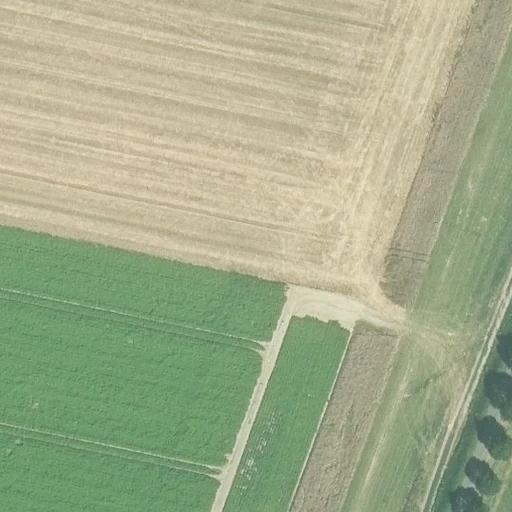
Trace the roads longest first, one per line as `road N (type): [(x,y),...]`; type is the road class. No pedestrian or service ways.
road 1 (track): [(416,511),(511,265)]
road 2 (unclassified): [(459,511),(511,373)]
